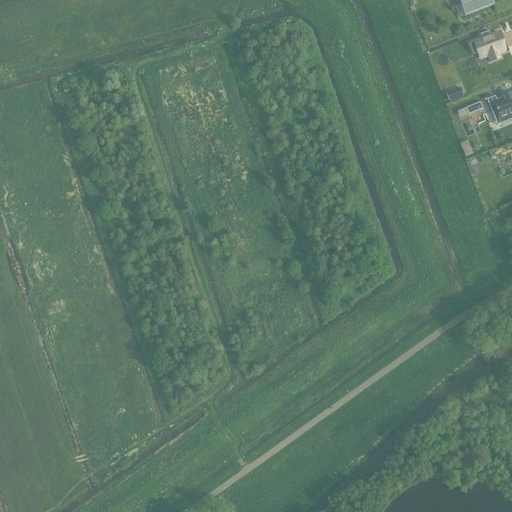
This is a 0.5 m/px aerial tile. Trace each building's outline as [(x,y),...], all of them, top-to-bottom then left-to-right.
[(492,0),(452,0),(455,7),(460,6),(465,17),(495,5),(492,0)] [(481,60),(489,58),(490,62),(499,59),(497,53),(505,51),(498,33),(490,36),(488,32),(480,35),(482,39),(474,42),(470,44),(474,55),(478,53),(481,60)] [(459,83),(446,87),(447,91),(460,87),(459,83)] [(447,94),(450,102),(463,97),(460,89),(447,94)] [(487,100),(492,112),(496,111),(500,119),(504,118),(509,116),(511,120),(511,119),(511,95),(511,96),(510,94),(503,97),(504,98),(497,101),(495,97),(487,100)] [(466,108),(469,116),(483,110),(480,103),(466,108)]
